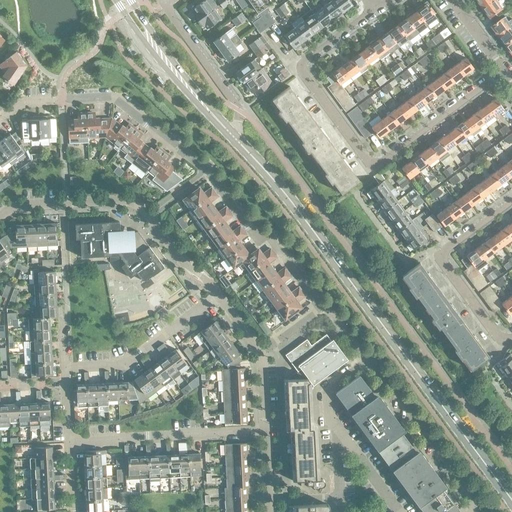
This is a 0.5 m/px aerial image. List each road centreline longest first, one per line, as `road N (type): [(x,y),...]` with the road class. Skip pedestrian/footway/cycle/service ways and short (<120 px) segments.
road 1 (secondary): [(501,486),(306,219),(238,142)]
road 2 (residential): [(505,69),(374,163),(300,66),(373,5)]
road 3 (residential): [(333,420),(328,389),(368,358),(475,511)]
road 4 (residential): [(259,352),(320,310),(207,171)]
road 5 (residential): [(69,442),(263,430)]
road 6 (secondary): [(115,0),(182,88),(233,137)]
road 7 (residential): [(65,367),(118,365),(218,297)]
road 8 (secondary): [(233,137),(130,0)]
road 9 (residential): [(238,142),(242,113),(163,4)]
road 10 (residential): [(207,171),(112,96)]
